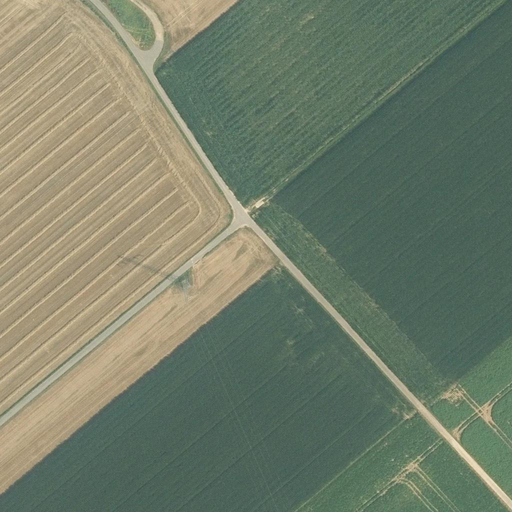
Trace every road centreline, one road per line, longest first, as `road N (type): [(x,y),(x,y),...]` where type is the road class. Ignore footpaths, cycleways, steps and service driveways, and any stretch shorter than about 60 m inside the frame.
road 1 (track): [(244,219),(511,509)]
road 2 (track): [(244,219),(507,0)]
road 3 (track): [(0,424),(244,219)]
road 4 (track): [(91,0),(113,19),(244,219)]
